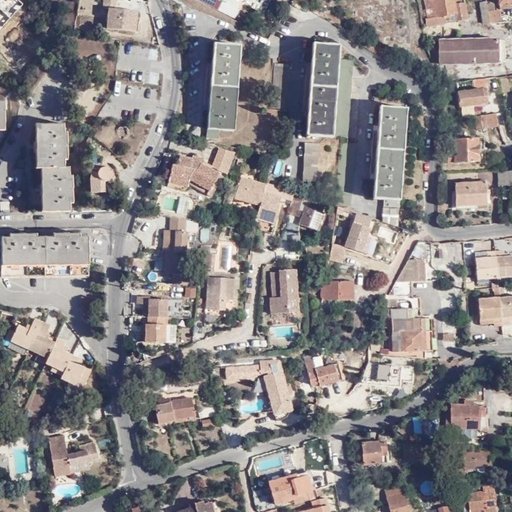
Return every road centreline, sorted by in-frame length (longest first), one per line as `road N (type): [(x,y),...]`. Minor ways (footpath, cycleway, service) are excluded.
road 1 (unclassified): [(511,361),(465,364),(369,422),(130,486)]
road 2 (unclassified): [(122,220),(110,342),(125,363),(114,460),(130,486)]
road 3 (unclassified): [(122,220),(175,93),(159,0)]
